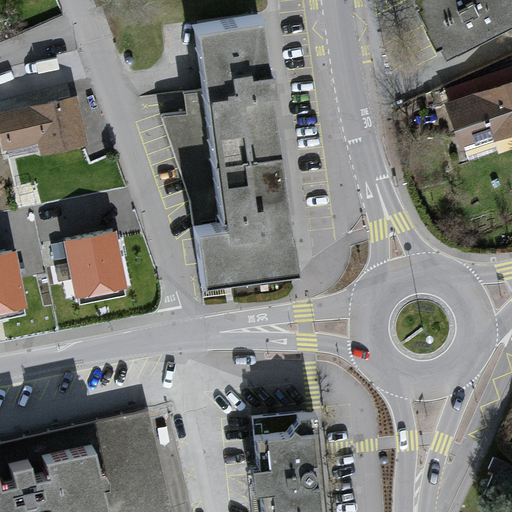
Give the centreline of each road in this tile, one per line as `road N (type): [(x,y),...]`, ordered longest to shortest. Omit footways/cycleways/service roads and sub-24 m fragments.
road 1 (residential): [(78,0),(194,333)]
road 2 (tertiary): [(402,278),(352,103),(336,0)]
road 3 (tertiary): [(194,333),(0,369)]
road 4 (tertiary): [(365,331),(194,333)]
road 5 (tertiary): [(428,387),(415,511)]
